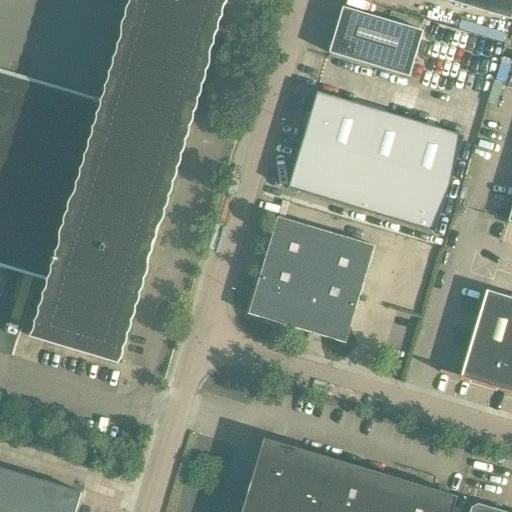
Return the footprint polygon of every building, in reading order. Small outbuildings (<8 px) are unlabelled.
[(0,0),(0,265),(31,269),(40,252),(34,229),(18,227),(28,140),(74,128),(45,125),(49,91),(0,63),(0,58),(32,0),(0,0)] [(125,0),(42,340),(133,362),(221,0),(125,0)] [(511,0),(444,0),(510,19),(511,10),(511,0)] [(422,31),(341,7),(328,53),(408,77),(422,31)] [(463,136),(393,115),(316,92),(310,114),(308,113),(304,120),(304,127),(305,128),(287,189),(434,232),(463,136)] [(345,343),(359,295),(374,246),(276,217),(247,314),(345,343)] [(511,297),(486,290),(460,376),(460,378),(470,381),(469,383),(496,391),(496,388),(511,393),(511,297)] [(451,511),(456,496),(263,438),(241,511),(451,511)] [(75,511),(81,493),(0,469),(0,511),(75,511)] [(508,511),(476,503),(470,506),(468,511),(508,511)]
